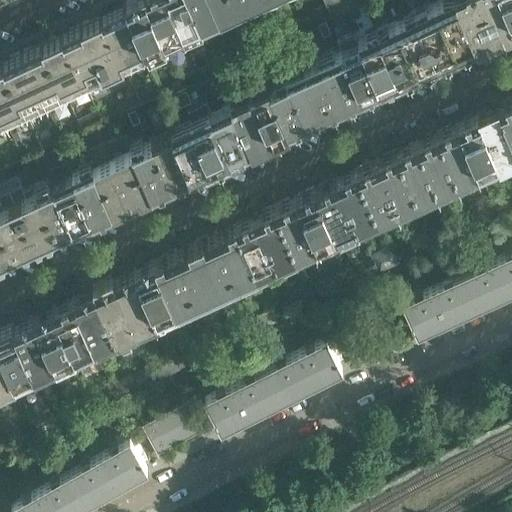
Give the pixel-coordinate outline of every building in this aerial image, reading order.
[(164,37),(146,0),(129,0),(125,2),(145,46),(164,37)] [(183,28),(169,0),(146,0),(164,37),(183,28)] [(206,32),(191,0),(169,0),(183,28),(188,40),(199,35),(206,32)] [(219,12),(213,0),(191,0),(201,20),(219,12)] [(244,0),(213,0),(219,12),(244,0)] [(476,46),(456,2),(455,0),(442,0),(444,4),(436,7),(457,54),(476,46)] [(496,37),(478,0),(460,0),(456,2),(476,46),(496,37)] [(511,22),(501,0),(478,0),(496,37),(511,29),(511,22)] [(511,0),(501,0),(511,22),(511,0)] [(0,168),(166,91),(145,46),(125,2),(0,60),(0,168)] [(457,54),(436,7),(428,11),(425,5),(414,10),(438,63),(457,54)] [(438,63),(414,10),(403,15),(406,21),(398,25),(419,71),(419,72),(438,63)] [(331,31),(327,20),(319,24),(324,34),(331,31)] [(419,71),(398,25),(389,28),(387,22),(375,27),(380,37),(399,80),(419,71)] [(274,46),(269,35),(255,42),(260,52),(274,46)] [(399,80),(380,37),(369,42),(366,35),(358,39),(361,46),(380,88),(380,89),(399,80)] [(380,88),(361,46),(350,51),(348,46),(340,49),(340,50),(362,97),(380,88)] [(362,97),(340,50),(322,58),(344,105),(362,97)] [(266,62),(261,52),(260,52),(254,55),(259,65),(266,62)] [(344,105),(322,58),(304,66),(325,114),(344,105)] [(325,114),(304,66),(286,75),(288,79),(307,122),(325,114)] [(307,122),(288,79),(269,88),(289,131),(307,122)] [(289,131),(269,88),(250,97),(270,139),(289,131)] [(186,90),(178,94),(184,106),(192,102),(186,90)] [(184,106),(178,94),(170,98),(175,109),(184,106)] [(511,95),(497,102),(511,134),(511,95)] [(270,139),(250,97),(231,105),(251,148),(270,139)] [(511,151),(511,134),(497,102),(477,111),(498,158),(511,151)] [(251,149),(251,148),(231,105),(211,114),(231,158),(251,149)] [(500,162),(498,158),(477,111),(457,120),(480,171),(500,162)] [(231,158),(211,114),(192,123),(211,167),(231,158)] [(480,171),(457,120),(437,129),(461,180),(480,171)] [(211,167),(192,123),(172,132),(192,176),(211,167)] [(461,180),(437,129),(417,139),(440,189),(461,180)] [(192,176),(172,132),(171,131),(152,140),(172,185),(192,176)] [(172,185),(152,140),(143,144),(140,139),(130,144),(131,147),(132,149),(152,193),(152,194),(172,185)] [(440,189),(417,139),(397,148),(420,198),(440,189)] [(152,193),(132,149),(131,147),(111,157),(132,202),(152,193)] [(420,198),(397,148),(376,157),(400,208),(420,198)] [(132,202),(111,157),(92,166),(92,167),(112,211),(132,202)] [(400,208),(376,157),(356,166),(379,217),(400,208)] [(113,212),(112,211),(92,167),(92,166),(89,161),(78,166),(79,168),(71,172),(93,220),(113,212)] [(379,217),(356,166),(336,176),(359,226),(379,217)] [(93,220),(71,172),(63,176),(65,180),(54,185),(74,229),(93,220)] [(74,229),(54,185),(50,177),(23,189),(16,174),(0,181),(0,262),(72,229),(74,229)] [(339,236),(359,226),(336,176),(316,185),(339,236)] [(339,236),(316,185),(296,194),(319,245),(339,236)] [(319,245),(296,194),(275,203),(298,254),(319,245)] [(298,254),(275,203),(255,213),(278,263),(298,254)] [(278,263),(255,213),(235,222),(258,272),(278,263)] [(258,272),(235,222),(215,231),(238,280),(246,276),(248,281),(259,275),(258,272)] [(238,280),(215,231),(195,240),(219,293),(231,288),(229,284),(238,280)] [(219,293),(195,240),(175,249),(198,298),(206,295),(208,299),(219,293)] [(401,263),(393,245),(372,254),(374,257),(381,272),(401,263)] [(198,298),(175,249),(155,258),(175,303),(179,312),(190,307),(189,302),(198,298)] [(511,286),(511,249),(464,271),(478,302),(511,286)] [(381,272),(374,257),(353,267),(360,282),(381,272)] [(175,303),(155,258),(134,268),(158,318),(166,315),(163,309),(175,303)] [(360,282),(353,267),(332,276),(340,292),(360,282)] [(158,318),(134,268),(114,277),(135,322),(137,328),(158,318)] [(478,302),(464,271),(402,299),(416,330),(478,302)] [(332,276),(332,275),(312,284),(320,300),(340,292),(332,276)] [(135,322),(114,277),(94,286),(117,337),(125,333),(122,327),(135,322)] [(117,337),(94,286),(74,295),(94,340),(106,335),(109,340),(117,337)] [(94,340),(74,295),(53,304),(76,355),(85,352),(82,346),(94,340)] [(398,330),(390,311),(386,303),(363,314),(375,340),(398,330)] [(76,355),(53,304),(33,314),(54,359),(66,353),(68,359),(76,355)] [(260,328),(279,319),(273,305),(253,314),(257,321),(260,328)] [(54,359),(33,314),(13,323),(36,374),(44,370),(42,364),(54,359)] [(375,340),(363,314),(340,325),(352,351),(375,340)] [(240,337),(260,328),(257,321),(237,330),(240,337)] [(36,374),(13,323),(0,328),(0,349),(13,377),(25,372),(28,377),(36,374)] [(199,356),(220,347),(214,334),(193,343),(199,356)] [(341,366),(338,358),(326,335),(265,365),(281,396),(341,366)] [(13,377),(0,349),(0,390),(3,389),(1,383),(13,377)] [(158,375),(153,364),(132,374),(137,385),(158,375)] [(281,396),(265,365),(205,396),(220,427),(281,396)] [(132,374),(114,383),(119,394),(137,385),(132,374)] [(119,394),(114,383),(93,392),(98,403),(119,394)] [(202,427),(192,409),(188,401),(166,413),(179,439),(202,427)] [(47,408),(41,411),(45,419),(51,417),(47,408)] [(179,439),(166,413),(143,425),(157,451),(179,439)] [(54,426),(50,417),(34,425),(37,433),(54,426)] [(88,499),(147,466),(130,436),(71,469),(88,499)] [(16,511),(64,511),(88,499),(71,469),(11,503),(16,511)]
